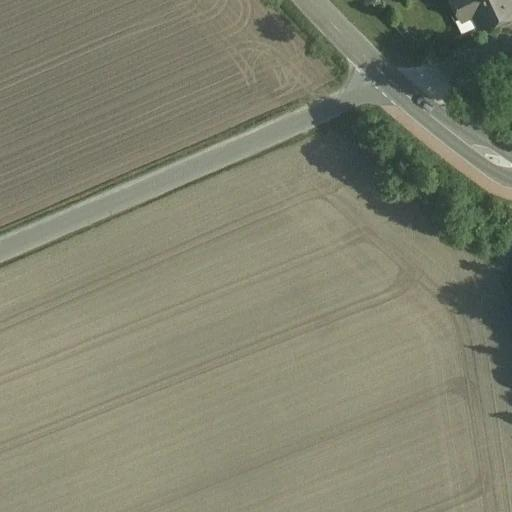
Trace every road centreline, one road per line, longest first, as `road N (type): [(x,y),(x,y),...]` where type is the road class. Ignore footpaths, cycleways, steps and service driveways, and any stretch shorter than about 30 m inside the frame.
road 1 (unclassified): [(0,249),(388,81)]
road 2 (tertiary): [(388,81),(511,176)]
